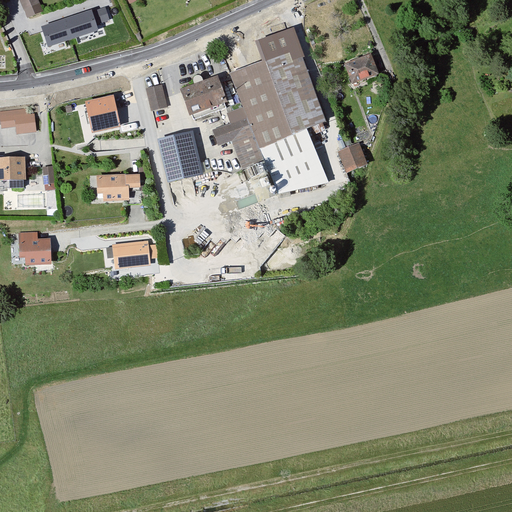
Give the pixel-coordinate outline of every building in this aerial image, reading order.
[(38,0),(21,0),(26,11),(41,5),(38,0)] [(93,9),(41,27),(48,47),(100,30),(93,9)] [(264,61),(231,74),(244,108),(228,114),(231,124),(214,130),(219,145),(232,140),(243,167),(265,159),(278,195),(330,182),(309,128),(327,121),(303,58),(305,57),(294,27),(256,41),(264,61)] [(370,50),(345,61),(356,85),(381,74),(370,50)] [(217,75),(179,90),(189,116),(227,101),(217,75)] [(161,84),(146,89),(152,112),(168,107),(161,84)] [(113,93),(86,99),(94,132),(121,125),(113,93)] [(28,108),(0,111),(0,124),(1,124),(2,129),(16,127),(17,135),(38,132),(35,113),(29,114),(28,108)] [(192,133),(158,142),(168,183),(203,174),(192,133)] [(358,139),(336,149),(348,174),(370,163),(358,139)] [(24,155),(0,156),(0,181),(26,180),(24,155)] [(53,165),(42,167),(45,190),(56,189),(53,165)] [(140,174),(96,176),(97,194),(103,194),(103,203),(130,201),(129,188),(141,188),(140,174)] [(39,232),(18,233),(20,257),(25,257),(26,266),(53,264),(51,237),(39,238),(39,232)] [(147,243),(113,246),(115,268),(150,265),(147,243)]
